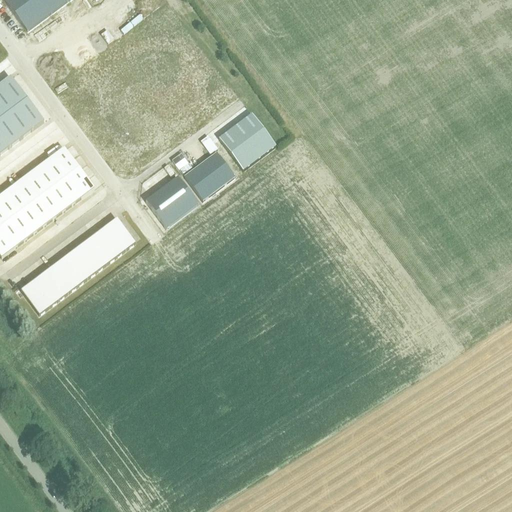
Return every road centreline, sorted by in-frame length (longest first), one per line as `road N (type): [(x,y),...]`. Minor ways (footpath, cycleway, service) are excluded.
road 1 (unclassified): [(14,445),(203,301)]
road 2 (unclassified): [(0,31),(119,193)]
road 3 (unclassified): [(119,193),(241,104)]
road 4 (unclassified): [(119,193),(203,301)]
road 5 (unclassified): [(11,274),(119,193)]
